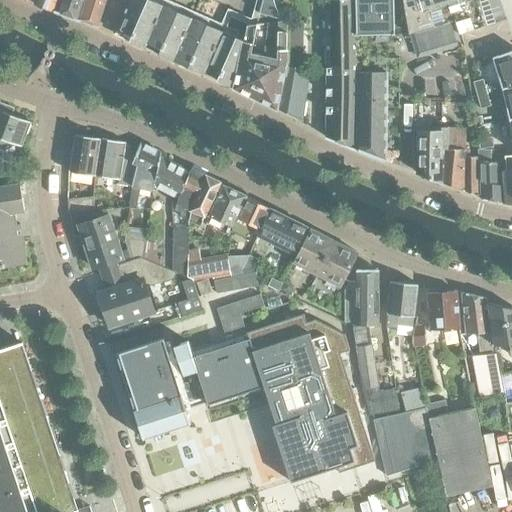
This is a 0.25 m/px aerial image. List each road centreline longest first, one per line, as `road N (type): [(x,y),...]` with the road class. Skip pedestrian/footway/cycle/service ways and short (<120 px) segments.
road 1 (residential): [(511,213),(474,208),(319,146),(211,87),(4,0)]
road 2 (residential): [(53,99),(143,131),(405,258),(511,289)]
road 3 (residential): [(141,511),(61,290)]
road 4 (residential): [(61,290),(42,173),(53,99)]
